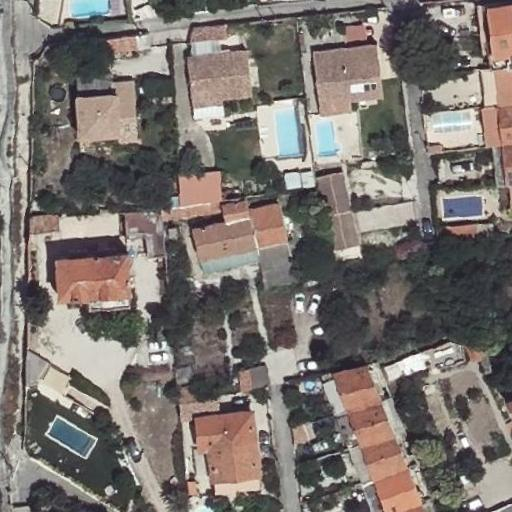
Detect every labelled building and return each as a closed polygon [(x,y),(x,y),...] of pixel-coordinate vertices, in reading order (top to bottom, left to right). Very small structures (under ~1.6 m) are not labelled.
[(489,8),(494,8),(493,3),(478,4),(480,30),(491,28),(489,8)] [(511,5),(494,8),(489,8),(491,28),(493,54),(511,51),(511,5)] [(487,54),(493,54),(491,28),(480,30),(483,55),(487,54)] [(122,36),(94,39),(95,49),(123,46),(122,36)] [(311,52),(316,96),(348,92),(348,95),(382,91),(376,44),(311,52)] [(182,55),(188,100),(218,96),(249,93),(243,47),(182,55)] [(487,54),(489,68),(495,68),(511,65),(511,51),(493,54),(487,54)] [(511,65),(495,68),(498,105),(511,103),(511,65)] [(480,69),(484,107),(498,105),(495,68),(489,68),(480,69)] [(70,74),(71,94),(108,91),(107,79),(107,72),(70,74)] [(108,91),(71,94),(74,136),(111,133),(111,139),(134,137),(129,78),(107,79),(108,91)] [(348,92),(316,96),(318,111),(350,107),(348,95),(348,92)] [(218,96),(188,100),(189,106),(219,102),(218,96)] [(511,103),(498,105),(503,145),(511,144),(511,103)] [(482,107),(485,148),(492,147),(503,145),(498,105),(484,107),(482,107)] [(425,144),(426,154),(441,152),(440,142),(425,144)] [(511,144),(503,145),(507,184),(511,183),(511,144)] [(503,145),(492,147),(495,185),(507,184),(503,145)] [(182,170),(183,204),(222,198),(222,169),(182,170)] [(342,177),(313,184),(330,255),(359,247),(342,177)] [(183,204),(170,205),(170,217),(225,208),(224,202),(222,198),(183,204)] [(224,202),(225,208),(228,218),(192,226),(199,256),(229,250),(286,238),(279,203),(247,210),(244,200),(224,202)] [(146,254),(164,252),(162,224),(160,206),(124,209),(126,235),(144,234),(146,254)] [(28,217),(28,232),(59,230),(59,223),(59,217),(59,214),(28,217)] [(469,237),(476,236),(475,224),(468,225),(469,237)] [(444,239),(469,237),(468,225),(443,226),(444,239)] [(437,240),(444,239),(443,226),(436,227),(437,240)] [(289,251),(286,238),(229,250),(232,263),(289,251)] [(87,294),(131,291),(128,251),(115,251),(115,246),(95,248),(96,253),(87,254),(86,248),(67,250),(67,255),(56,257),(59,296),(87,294)] [(232,263),(229,250),(199,256),(202,269),(232,263)] [(131,306),(131,291),(87,294),(89,309),(131,306)] [(484,355),(476,339),(464,345),(472,362),(480,357),(484,355)] [(398,362),(402,375),(425,367),(420,353),(397,360),(398,362)] [(234,366),(239,390),(251,388),(248,370),(247,363),(234,366)] [(135,367),(137,389),(171,386),(169,364),(135,367)] [(379,398),(366,364),(334,371),(336,377),(348,409),(379,398)] [(248,370),(251,388),(254,387),(268,385),(265,367),(248,370)] [(176,373),(178,402),(201,398),(200,391),(186,394),(184,384),(183,377),(197,374),(196,370),(176,373)] [(336,377),(334,371),(322,374),(325,381),(336,377)] [(336,413),(348,409),(336,377),(325,381),(336,413)] [(201,398),(178,402),(179,413),(207,408),(205,397),(201,398)] [(392,433),(379,398),(348,409),(350,413),(361,443),(392,433)] [(209,444),(213,475),(214,477),(215,492),(260,487),(251,411),(196,417),(199,445),(209,444)] [(349,447),(361,443),(350,413),(339,418),(349,447)] [(405,466),(392,433),(361,443),(374,478),(405,466)] [(374,478),(361,443),(349,447),(362,482),(374,478)] [(192,478),(213,475),(209,444),(199,445),(189,447),(192,478)] [(392,511),(419,502),(405,466),(374,478),(386,511),(392,511)] [(386,511),(374,478),(362,482),(365,489),(373,511),(386,511)] [(422,511),(419,502),(392,511),(422,511)]
